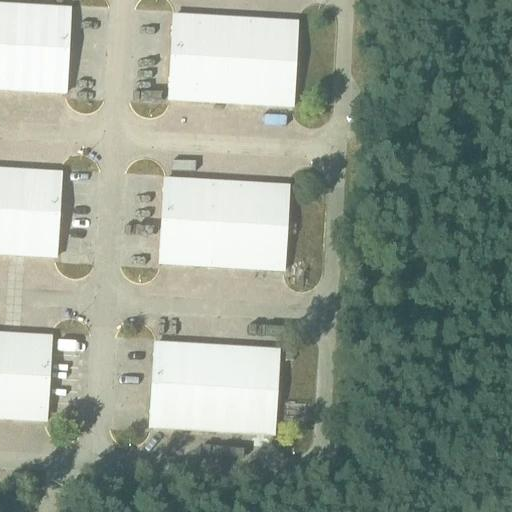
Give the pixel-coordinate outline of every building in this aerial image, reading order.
[(0,6),(0,91),(65,95),(70,11),(0,6)] [(174,17),(169,102),(292,109),(297,25),(174,17)] [(0,171),(0,256),(8,257),(24,258),(55,259),(60,175),(0,171)] [(164,181),(159,266),(283,273),(288,189),(164,181)] [(0,336),(0,420),(45,423),(50,339),(19,337),(3,336),(0,336)] [(155,345),(150,430),(273,437),(278,353),(155,345)]
